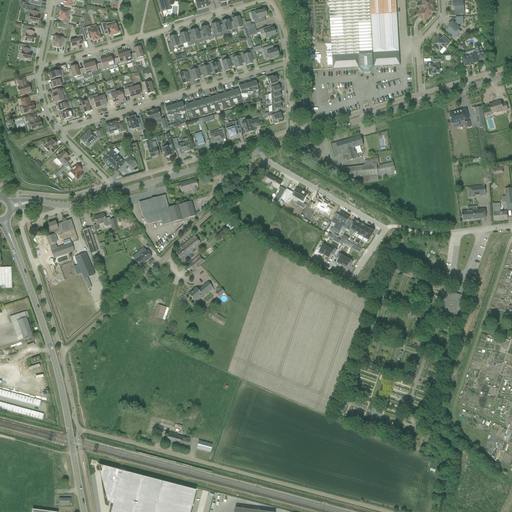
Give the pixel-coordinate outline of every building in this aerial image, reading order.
[(157,0),(161,12),(170,10),(167,0),(157,0)] [(197,0),(195,1),(196,2),(198,9),(199,9),(200,9),(202,9),(203,8),(207,6),(209,5),(208,1),(209,0),(197,0)] [(328,0),(333,69),(360,68),(362,70),(364,72),(370,71),(371,70),(373,67),(400,66),(398,38),(396,0),(328,0)] [(417,15),(424,22),(432,14),(433,10),(432,0),(421,0),(422,5),(420,6),(419,7),(419,9),(420,11),(417,15)] [(454,0),(455,1),(453,1),(453,6),(454,6),(454,7),(455,12),(457,12),(458,14),(463,14),(465,14),(464,7),(463,8),(463,3),(463,1),(462,1),(462,0),(454,0)] [(33,23),(38,24),(39,16),(38,16),(38,13),(33,12),(34,7),(26,5),(25,10),(30,11),(28,23),(32,24),(33,23)] [(59,14),(68,16),(69,13),(71,13),(72,7),(65,6),(64,9),(62,8),(61,9),(60,9),(59,14)] [(253,18),(255,24),(265,21),(263,17),(266,16),(264,10),(259,11),(259,10),(255,11),(256,17),(253,18)] [(66,24),(68,25),(70,19),(68,19),(68,16),(59,14),(58,18),(59,19),(59,20),(62,20),(61,23),(66,24)] [(239,17),(232,19),(233,22),(236,32),(237,32),(236,29),(240,27),(241,31),(247,29),(246,26),(244,19),(239,20),(239,17)] [(449,27),(445,31),(453,37),(455,35),(457,37),(461,32),(458,29),(459,28),(457,26),(459,25),(464,25),(463,17),(456,17),(456,21),(454,23),(452,22),(448,26),(449,27)] [(228,20),(222,22),(223,25),(226,35),(230,34),(236,32),(233,22),(229,23),(228,20)] [(107,29),(109,37),(118,34),(118,32),(118,29),(117,29),(116,24),(111,25),(110,23),(101,23),(103,30),(107,29)] [(211,25),(212,28),(215,38),(214,35),(219,34),(219,37),(226,35),(223,25),(218,26),(217,24),(211,25)] [(29,42),(34,43),(35,36),(33,36),(34,32),(32,32),(33,28),(23,26),(23,30),(27,31),(26,34),(25,34),(24,42),(28,43),(29,42)] [(89,27),(83,29),(83,31),(85,36),(89,35),(89,38),(90,40),(93,40),(93,41),(97,40),(96,40),(100,38),(99,35),(100,34),(99,31),(98,31),(97,27),(90,30),(89,27)] [(207,27),(201,29),(202,31),(204,41),(215,38),(212,28),(208,30),(207,27)] [(264,33),(266,39),(270,38),(270,37),(275,35),(273,29),(270,30),(270,27),(259,30),(256,31),(255,28),(247,30),(249,37),(257,35),(256,33),(260,32),(261,34),(264,33)] [(190,32),(191,35),(194,44),(193,41),(197,40),(198,43),(204,41),(202,31),(197,33),(196,30),(190,32)] [(180,35),(181,38),(183,48),(184,47),(183,44),(187,43),(188,46),(194,44),(191,35),(187,36),(186,33),(180,35)] [(70,41),(72,48),(82,45),(82,43),(85,42),(83,34),(76,36),(77,39),(70,41)] [(176,46),(177,49),(183,48),(181,38),(176,39),(175,36),(169,38),(171,43),(166,44),(169,53),(173,52),(172,48),(176,46)] [(432,45),(440,52),(443,47),(445,49),(451,42),(444,36),(441,39),(439,37),(432,45)] [(53,47),(60,48),(61,45),(65,46),(67,39),(55,37),(54,40),(53,40),(51,45),(53,46),(53,47)] [(462,58),(465,67),(469,66),(469,67),(474,65),(474,64),(478,63),(477,60),(478,59),(478,60),(485,58),(480,43),(478,44),(478,45),(475,46),(476,49),(475,49),(476,51),(474,52),(474,50),(465,53),(467,57),(462,58)] [(267,54),(269,60),(273,58),(273,57),(278,56),(276,50),(273,50),(272,46),(262,49),(264,55),(267,54)] [(133,56),(135,62),(140,60),(144,59),(143,57),(143,56),(144,56),(143,50),(141,51),(140,47),(134,49),(136,55),(133,56)] [(25,60),(30,61),(32,54),(30,53),(30,50),(23,48),(22,52),(20,60),(25,61),(25,60)] [(243,52),(242,53),(245,62),(246,65),(252,63),(251,61),(256,59),(254,52),(253,49),(247,51),(248,54),(244,56),(243,52)] [(127,51),(122,52),(126,62),(126,65),(133,63),(134,66),(136,66),(135,63),(135,62),(133,56),(132,54),(131,54),(129,55),(129,52),(127,52),(127,51)] [(115,59),(117,65),(126,62),(122,52),(118,53),(119,55),(117,55),(118,58),(115,59)] [(242,53),(232,56),(235,65),(235,68),(242,67),(241,64),(245,62),(242,53)] [(105,57),(108,68),(109,70),(118,68),(117,65),(115,59),(112,60),(111,57),(110,58),(110,56),(105,57)] [(221,59),(224,69),(225,72),(231,70),(230,67),(235,65),(232,56),(226,58),(227,61),(222,62),(222,59),(221,59)] [(98,64),(100,70),(108,68),(105,57),(101,58),(101,60),(100,61),(101,63),(98,64)] [(429,70),(429,76),(435,76),(435,74),(440,74),(439,65),(438,65),(438,62),(443,62),(443,58),(433,58),(433,63),(433,65),(430,65),(430,70),(429,70)] [(211,62),(214,72),(214,75),(221,73),(220,70),(224,69),(221,59),(215,61),(216,64),(212,65),(211,62)] [(88,62),(91,73),(92,77),(101,74),(100,70),(98,64),(95,65),(94,62),(93,63),(92,61),(88,62)] [(83,68),(81,69),(84,80),(89,78),(88,74),(91,73),(88,62),(84,64),(84,65),(83,66),(83,68)] [(203,75),(204,78),(210,76),(209,73),(214,72),(211,62),(205,64),(204,62),(200,64),(200,65),(203,75)] [(192,78),(193,81),(199,79),(199,76),(203,75),(200,65),(194,67),(195,70),(191,71),(190,68),(192,78)] [(77,77),(77,79),(83,77),(81,71),(78,72),(76,66),(70,67),(71,69),(74,78),(77,77)] [(181,79),(183,84),(189,82),(188,79),(192,78),(190,68),(183,70),(184,73),(179,75),(180,79),(181,79)] [(53,79),(59,77),(60,77),(59,71),(50,73),(50,75),(49,75),(50,80),(53,79)] [(270,75),(266,77),(269,85),(266,86),(267,89),(279,86),(279,85),(278,86),(277,83),(278,82),(277,78),(276,79),(275,77),(276,77),(276,75),(270,77),(270,75)] [(53,88),(60,86),(61,86),(59,77),(53,79),(53,82),(51,82),(51,84),(49,84),(51,89),(53,88)] [(19,79),(17,80),(19,88),(17,88),(20,96),(23,95),(27,94),(27,93),(31,92),(30,91),(31,91),(31,90),(31,89),(30,89),(30,88),(29,88),(28,85),(27,86),(24,78),(19,79)] [(146,88),(148,94),(154,93),(152,89),(154,88),(152,83),(151,84),(150,82),(147,83),(147,81),(141,83),(143,91),(143,89),(146,88)] [(250,83),(253,93),(252,91),(258,91),(255,81),(251,82),(251,83),(250,84),(250,83)] [(133,87),(136,98),(141,97),(140,95),(141,94),(141,92),(143,91),(141,83),(141,85),(133,87)] [(244,85),(247,95),(247,93),(252,93),(253,93),(250,83),(246,84),(246,85),(244,85)] [(123,86),(124,90),(126,96),(129,95),(130,98),(131,98),(132,99),(136,98),(133,87),(132,84),(123,86)] [(238,86),(241,96),(242,96),(241,94),(247,94),(247,95),(244,85),(240,86),(240,87),(239,87),(239,86),(238,86)] [(52,93),(50,94),(52,98),(62,95),(65,94),(64,89),(61,90),(60,86),(53,88),(54,91),(52,92),(52,93)] [(269,94),(269,95),(280,91),(279,86),(267,89),(270,88),(271,94),(269,94)] [(114,103),(114,104),(119,103),(116,93),(115,89),(109,91),(109,90),(106,91),(107,95),(109,101),(112,100),(113,103),(114,103)] [(230,92),(232,100),(236,99),(238,105),(241,105),(242,103),(238,89),(233,91),(233,92),(232,93),(231,91),(230,92)] [(116,93),(119,103),(123,102),(123,100),(124,100),(123,97),(126,96),(124,90),(116,93)] [(269,100),(269,101),(281,97),(279,92),(280,91),(269,95),(271,94),(271,100),(269,100)] [(222,94),(227,109),(225,102),(229,101),(231,108),(234,107),(230,92),(225,93),(226,94),(224,95),(224,94),(222,94)] [(97,108),(97,110),(102,108),(99,98),(97,94),(89,97),(89,98),(91,105),(92,106),(95,106),(95,108),(97,108)] [(217,105),(221,103),(223,110),(227,109),(222,94),(218,95),(218,97),(216,97),(216,96),(215,96),(217,105)] [(58,103),(58,105),(66,103),(65,100),(64,100),(62,95),(52,98),(53,102),(55,102),(55,103),(58,103)] [(99,98),(102,108),(106,107),(106,105),(107,105),(106,102),(109,101),(107,95),(99,98)] [(207,99),(210,107),(214,106),(215,112),(219,111),(217,105),(215,96),(210,98),(211,99),(209,99),(208,98),(207,99)] [(269,106),(270,107),(281,103),(279,98),(281,97),(269,101),(271,100),(271,106),(269,106)] [(22,107),(24,113),(35,110),(34,109),(35,108),(34,105),(33,105),(33,104),(29,105),(29,103),(28,98),(21,100),(23,107),(22,107)] [(89,98),(84,100),(84,102),(81,103),(82,105),(84,113),(85,113),(86,114),(88,113),(89,112),(90,112),(88,105),(91,105),(89,98)] [(200,101),(204,116),(202,109),(206,108),(208,114),(211,113),(210,107),(207,99),(203,100),(203,101),(201,102),(201,100),(200,101)] [(192,103),(196,118),(197,118),(195,111),(198,110),(200,117),(204,116),(200,101),(195,102),(195,103),(194,104),(193,103),(192,103)] [(483,112),(484,117),(492,115),(492,113),(503,110),(503,112),(507,110),(505,104),(501,105),(500,101),(496,102),(496,103),(489,105),(491,110),(483,112)] [(63,113),(71,111),(72,111),(70,102),(66,103),(58,105),(56,106),(57,111),(59,110),(59,112),(62,111),(63,113)] [(176,104),(179,114),(179,112),(184,112),(184,113),(185,113),(182,103),(178,104),(178,105),(176,105),(176,104)] [(191,113),(193,119),(196,118),(192,103),(187,104),(188,106),(186,106),(186,105),(184,105),(185,107),(187,114),(191,113)] [(271,106),(272,112),(274,111),(274,112),(281,109),(280,104),(281,103),(270,107),(271,106)] [(170,106),(173,116),(174,116),(173,114),(179,114),(176,104),(172,105),(172,106),(171,107),(171,106),(170,106)] [(165,108),(168,118),(167,116),(173,116),(170,106),(166,107),(167,108),(165,108)] [(451,119),(452,124),(459,122),(469,119),(466,109),(449,114),(450,118),(450,119),(451,119)] [(163,130),(168,128),(165,119),(161,120),(158,110),(153,111),(153,110),(150,111),(150,112),(146,113),(148,118),(147,118),(148,121),(149,121),(149,122),(156,120),(157,124),(161,123),(163,130)] [(67,119),(68,121),(72,119),(75,118),(74,114),(72,114),(71,111),(63,113),(60,114),(62,119),(63,118),(64,120),(67,119)] [(271,116),(273,124),(277,123),(277,122),(282,120),(281,116),(280,114),(280,113),(275,115),(274,112),(274,111),(272,112),(264,114),(261,115),(261,117),(262,120),(265,119),(268,117),(271,116)] [(29,117),(24,118),(25,123),(28,122),(29,122),(30,124),(32,130),(42,127),(40,120),(36,121),(35,120),(36,120),(35,114),(28,116),(29,117)] [(132,128),(132,130),(137,128),(138,131),(144,129),(142,124),(139,125),(137,120),(136,120),(135,117),(129,118),(129,120),(127,121),(129,129),(132,128)] [(245,121),(240,123),(241,127),(243,126),(244,129),(246,134),(254,131),(253,128),(254,128),(255,127),(255,128),(260,126),(258,119),(251,121),(251,120),(245,121)] [(237,130),(240,129),(238,121),(233,123),(233,122),(229,123),(228,123),(228,124),(224,125),(226,129),(225,129),(226,130),(229,139),(237,136),(235,131),(237,130)] [(116,122),(105,125),(107,133),(109,133),(109,135),(114,134),(113,131),(118,130),(120,129),(121,132),(125,131),(124,128),(123,123),(119,124),(119,125),(117,126),(116,123),(116,122)] [(210,136),(212,143),(216,142),(216,143),(219,142),(219,141),(222,140),(221,137),(225,136),(222,128),(219,129),(219,130),(216,131),(217,134),(210,136)] [(88,147),(89,148),(93,144),(92,143),(97,138),(98,138),(98,139),(103,137),(101,130),(96,131),(96,132),(92,133),(89,130),(80,139),(83,142),(83,143),(84,145),(85,145),(88,147)] [(195,143),(196,148),(204,146),(203,141),(204,141),(204,142),(208,141),(205,131),(206,133),(202,134),(202,132),(194,134),(197,143),(195,143)] [(347,154),(349,161),(359,158),(358,155),(357,156),(356,152),(354,152),(353,148),(363,145),(362,141),(361,136),(332,145),(336,157),(347,154)] [(175,151),(174,145),(173,140),(172,137),(167,139),(169,146),(162,148),(162,149),(163,153),(164,153),(165,158),(173,155),(172,152),(175,151)] [(46,155),(48,158),(58,149),(55,146),(57,145),(51,139),(47,143),(43,147),(48,152),(46,155)] [(151,141),(146,142),(149,151),(148,151),(149,153),(149,154),(148,155),(150,158),(158,155),(157,151),(156,149),(157,149),(155,142),(152,143),(151,141)] [(183,143),(177,145),(180,153),(187,151),(187,152),(190,151),(189,150),(190,150),(188,142),(183,143)] [(102,160),(115,173),(124,163),(116,155),(119,152),(115,149),(113,151),(112,151),(102,160)] [(62,164),(64,166),(69,161),(67,158),(68,157),(63,151),(59,155),(55,158),(61,164),(62,164)] [(365,166),(361,166),(362,177),(377,174),(378,179),(394,175),(394,172),(395,171),(394,171),(393,163),(388,164),(380,165),(378,156),(371,157),(372,160),(364,161),(365,166)] [(125,162),(129,166),(134,161),(130,157),(125,162)] [(37,160),(33,163),(39,169),(42,165),(37,160)] [(75,177),(77,180),(83,174),(81,172),(82,170),(77,165),(73,169),(72,168),(71,169),(68,166),(66,168),(75,177)] [(54,175),(57,178),(65,169),(63,167),(54,175)] [(269,175),(266,182),(269,184),(273,186),(278,189),(280,190),(273,201),(278,204),(286,190),(281,187),(281,188),(279,187),(282,182),(269,175)] [(192,189),(193,193),(198,191),(197,188),(197,187),(195,180),(179,184),(182,192),(192,189)] [(480,195),(480,196),(486,195),(484,186),(472,187),(473,196),(480,195)] [(287,189),(281,199),(287,202),(290,196),(303,204),(306,199),(306,198),(308,195),(305,193),(303,192),(296,188),(294,193),(287,189)] [(161,221),(162,225),(172,223),(187,219),(183,204),(168,209),(164,196),(155,199),(155,198),(154,198),(155,199),(152,200),(151,199),(151,200),(139,203),(140,208),(142,216),(148,225),(161,221)] [(310,202),(303,215),(309,218),(314,209),(328,216),(333,208),(328,206),(328,205),(324,203),(323,203),(319,201),(316,205),(310,202)] [(183,204),(187,219),(196,216),(192,202),(183,204)] [(500,204),(492,205),(492,207),(493,213),(494,213),(494,216),(494,221),(507,220),(507,215),(507,212),(501,212),(500,212),(499,211),(500,210),(500,207),(500,204)] [(462,212),(463,221),(480,219),(485,218),(485,210),(477,210),(477,206),(467,207),(468,211),(462,212)] [(336,214),(331,222),(335,224),(332,230),(333,231),(335,232),(345,215),(341,212),(339,215),(336,214)] [(104,214),(94,217),(96,225),(103,223),(104,226),(106,228),(111,226),(112,230),(117,229),(114,219),(110,221),(110,220),(109,218),(105,219),(104,214)] [(345,215),(335,232),(339,234),(343,227),(346,229),(350,223),(348,221),(349,220),(350,218),(345,215)] [(62,222),(66,233),(74,230),(71,220),(62,222)] [(324,221),(320,229),(325,232),(330,224),(324,221)] [(350,223),(346,229),(350,231),(350,230),(355,233),(360,223),(359,223),(359,222),(359,223),(357,222),(357,221),(357,222),(355,221),(354,223),(353,224),(350,223)] [(51,250),(54,258),(58,257),(74,251),(71,243),(57,248),(55,243),(56,243),(53,235),(62,232),(63,234),(66,233),(62,222),(59,224),(56,225),(55,222),(48,224),(49,227),(46,228),(49,237),(46,238),(49,245),(51,250)] [(225,226),(230,231),(235,227),(231,222),(225,226)] [(360,223),(355,233),(359,235),(364,226),(364,225),(364,226),(362,225),(363,225),(362,224),(362,225),(360,223)] [(364,226),(359,235),(363,238),(369,228),(364,226)] [(91,254),(94,261),(100,259),(97,252),(91,233),(90,228),(83,230),(91,254)] [(369,228),(363,238),(368,241),(372,235),(374,231),(369,228)] [(194,236),(174,253),(181,263),(185,259),(188,257),(190,259),(193,257),(191,255),(190,253),(192,251),(201,244),(198,240),(194,236)] [(321,241),(318,248),(320,249),(318,253),(324,256),(329,246),(322,242),(321,241)] [(353,245),(351,248),(360,253),(362,250),(353,245)] [(329,246),(324,256),(329,259),(331,255),(333,256),(334,256),(337,250),(329,246)] [(135,260),(135,261),(140,266),(147,260),(147,261),(151,257),(144,249),(141,252),(142,253),(137,257),(138,258),(137,259),(136,260),(135,260)] [(84,279),(88,277),(95,275),(85,253),(74,258),(83,279),(84,279)] [(338,253),(336,258),(338,260),(336,263),(340,265),(342,266),(346,258),(338,253)] [(188,266),(192,271),(204,261),(199,255),(188,266)] [(346,258),(342,266),(344,267),(347,269),(349,266),(350,267),(353,262),(346,258)] [(6,268),(0,267),(0,288),(7,289),(12,288),(11,267),(6,268)] [(88,277),(84,279),(94,304),(105,299),(99,284),(92,287),(88,277)] [(189,295),(194,301),(198,298),(199,300),(213,288),(208,283),(198,291),(196,288),(189,295)] [(215,293),(219,298),(224,293),(220,289),(215,293)] [(445,310),(454,313),(459,296),(451,293),(445,310)] [(154,316),(163,319),(167,308),(158,305),(154,316)] [(210,314),(208,317),(221,326),(222,324),(225,320),(214,313),(212,311),(210,314)] [(20,314),(10,317),(16,337),(17,337),(22,335),(24,341),(33,338),(24,312),(20,314)] [(156,403),(153,411),(165,416),(168,408),(156,403)] [(142,422),(144,414),(124,409),(122,418),(142,422)] [(166,442),(188,448),(190,439),(168,433),(166,442)] [(198,441),(196,449),(210,453),(212,445),(198,441)] [(196,490),(99,465),(99,466),(100,471),(101,473),(100,473),(102,481),(103,481),(106,489),(107,495),(109,494),(110,498),(114,499),(112,505),(113,505),(110,511),(189,511),(190,510),(196,490)]
